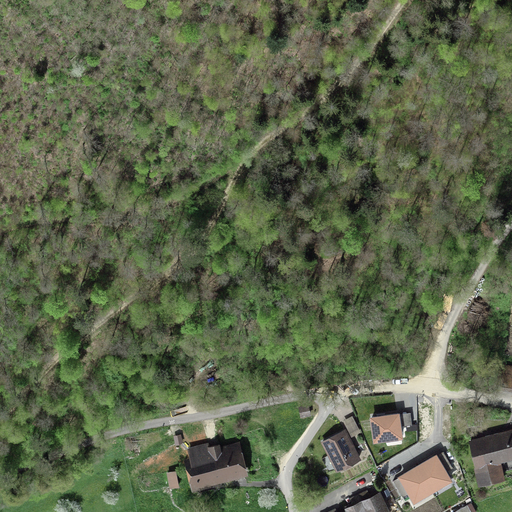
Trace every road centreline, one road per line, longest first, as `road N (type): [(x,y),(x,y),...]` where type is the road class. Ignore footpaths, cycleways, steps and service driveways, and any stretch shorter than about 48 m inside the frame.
road 1 (track): [(397,0),(325,86),(250,147),(191,236),(0,421)]
road 2 (residential): [(335,391),(131,428),(0,475)]
road 3 (unclassified): [(511,221),(445,331),(431,383)]
road 4 (residential): [(292,511),(288,470),(335,391)]
